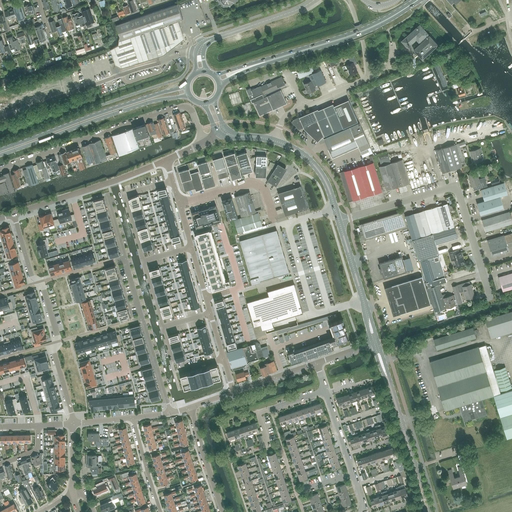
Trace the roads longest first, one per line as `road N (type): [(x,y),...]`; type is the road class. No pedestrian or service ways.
road 1 (residential): [(0,170),(181,106),(194,114),(204,143)]
road 2 (residential): [(489,296),(455,187),(339,220)]
road 3 (residential): [(170,412),(107,194)]
road 4 (residential): [(72,424),(53,350),(57,336),(13,213)]
road 5 (unclassified): [(195,51),(0,116)]
road 6 (primary): [(0,154),(145,103),(189,96)]
road 7 (primary): [(187,84),(0,149)]
road 8 (tertiary): [(427,511),(376,343)]
road 9 (primary): [(266,61),(365,30),(416,0)]
road 10 (residential): [(13,213),(166,159)]
road 11 (residential): [(235,456),(266,446),(259,412),(325,390)]
road 12 (residential): [(358,511),(363,506),(325,390)]
road 13 (tertiary): [(376,343),(339,220)]
